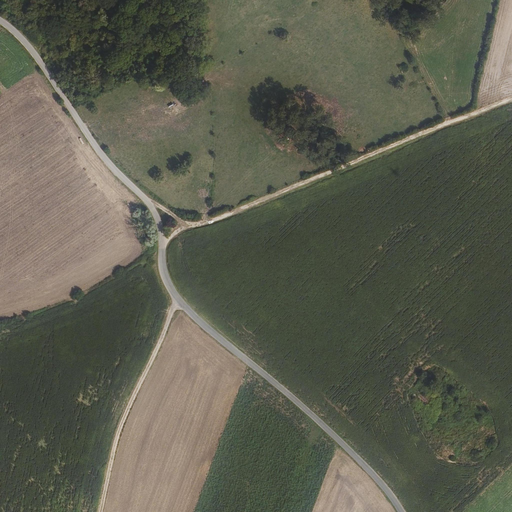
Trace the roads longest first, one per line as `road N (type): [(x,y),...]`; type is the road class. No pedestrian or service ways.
road 1 (unclassified): [(401,511),(335,436),(179,299),(144,197)]
road 2 (track): [(186,225),(511,99)]
road 3 (residential): [(144,197),(104,159),(30,48),(0,20)]
road 4 (track): [(179,299),(117,435),(100,511)]
